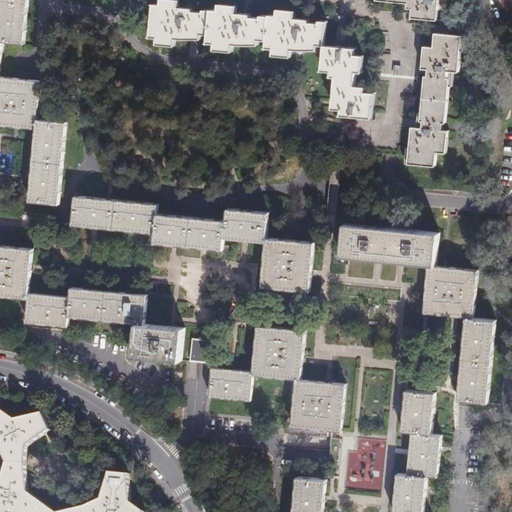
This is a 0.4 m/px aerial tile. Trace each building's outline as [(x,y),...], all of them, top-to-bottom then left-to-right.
[(0,0),(0,43),(23,45),(27,0),(0,0)] [(203,34),(209,35),(212,8),(205,8),(205,12),(193,11),(193,9),(189,8),(185,8),(180,8),(181,2),(160,0),(159,6),(152,5),(149,39),(157,39),(156,48),(175,50),(176,39),(202,41),(203,34)] [(387,0),(406,1),(405,7),(411,8),(410,18),(435,20),(436,0),(387,0)] [(496,0),(504,15),(510,9),(504,0),(496,0)] [(218,9),(212,8),(209,35),(209,40),(215,41),(214,51),(235,53),(235,43),(260,46),(261,40),(268,41),(271,14),(264,14),(263,16),(255,15),(255,12),(248,11),(244,11),(240,11),(241,5),(219,4),(218,9)] [(273,14),(271,14),(268,41),(267,51),(274,52),(273,58),(292,60),(292,53),(318,55),(319,47),(324,47),(326,20),(319,20),(319,22),(313,22),(313,18),(306,17),(304,17),(300,17),(300,11),(273,9),(273,14)] [(459,32),(434,30),(433,42),(422,41),(420,66),(425,66),(425,70),(425,73),(420,73),(416,118),(421,119),(421,121),(421,124),(409,124),(406,161),(434,163),(435,150),(447,151),(450,125),(440,124),(441,119),(445,119),(449,75),(444,75),(445,63),(457,64),(459,32)] [(356,50),(324,47),(322,70),(330,70),(330,76),(336,77),(333,110),(341,111),(341,117),(349,118),(371,119),(371,111),(374,96),(365,95),(366,87),(355,86),(355,77),(363,77),(365,56),(356,55),(356,50)] [(0,125),(33,129),(34,117),(38,77),(0,73),(0,125)] [(33,129),(26,198),(58,201),(66,120),(34,117),(33,129)] [(156,203),(72,195),(70,224),(153,231),(155,208),(156,203)] [(153,231),(152,244),(223,251),(224,237),(227,214),(155,208),(153,231)] [(268,213),(227,210),(227,214),(224,237),(265,240),(266,237),(268,213)] [(444,229),(344,221),(341,255),(426,262),(441,263),(444,229)] [(265,240),(261,286),(310,291),(314,241),(266,237),(265,240)] [(31,249),(0,246),(0,296),(26,299),(27,292),(31,249)] [(426,262),(422,310),(463,313),(473,314),(476,266),(441,263),(426,262)] [(147,293),(72,285),(71,296),(69,316),(136,322),(136,319),(145,320),(147,293)] [(71,296),(27,292),(26,299),(24,323),(68,327),(69,316),(71,296)] [(463,313),(456,399),(488,401),(494,316),(473,314),(463,313)] [(145,320),(136,319),(136,322),(133,354),(183,359),(186,324),(145,320)] [(306,329),(257,324),(252,373),(295,377),(301,378),(306,329)] [(209,341),(188,339),(186,359),(207,361),(209,341)] [(252,373),(210,369),(207,398),(249,402),(252,373)] [(301,378),(295,377),(290,427),(342,432),(347,382),(301,378)] [(432,389),(403,386),(399,429),(410,430),(427,432),(432,389)] [(143,511),(144,511),(130,500),(129,473),(108,471),(101,499),(83,506),(60,511),(54,511),(27,491),(24,462),(26,445),(49,429),(40,411),(12,417),(0,407),(0,448),(6,461),(0,479),(0,511),(143,511)] [(427,432),(410,430),(407,470),(430,472),(440,473),(444,434),(427,432)] [(321,511),(325,472),(295,469),(291,511),(321,511)] [(395,469),(390,511),(425,511),(430,472),(407,470),(395,469)]
